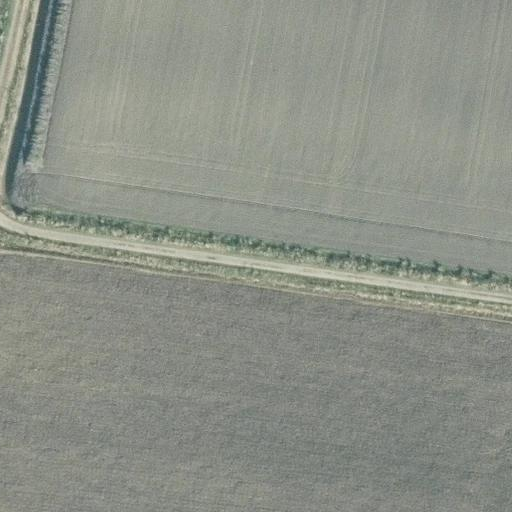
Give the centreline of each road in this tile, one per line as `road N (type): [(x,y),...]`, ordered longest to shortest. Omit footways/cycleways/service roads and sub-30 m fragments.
road 1 (track): [(511,301),(44,235),(15,225),(0,206)]
road 2 (track): [(29,0),(0,127)]
